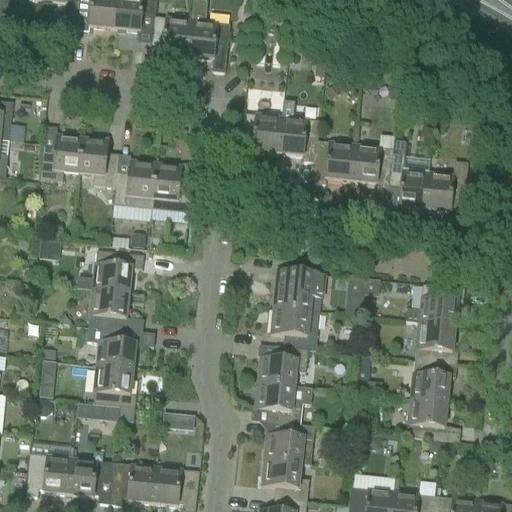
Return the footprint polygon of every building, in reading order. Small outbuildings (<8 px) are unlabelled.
[(40,0),(1,0),(1,8),(2,8),(0,28),(13,29),(15,3),(40,6),(40,0)] [(40,0),(40,6),(65,9),(64,15),(77,16),(78,16),(79,0),(40,0)] [(116,0),(79,0),(78,17),(77,16),(75,36),(88,37),(89,31),(113,34),(116,0)] [(154,21),(156,2),(135,0),(116,0),(113,34),(138,36),(137,42),(150,44),(151,44),(153,21),(154,21)] [(187,61),(193,3),(190,25),(154,21),(153,21),(151,44),(150,44),(148,67),(161,69),(162,59),(187,61)] [(224,78),(225,71),(229,30),(203,28),(206,4),(193,3),(187,61),(212,64),(210,76),(224,78)] [(315,70),(315,74),(320,78),(324,79),(326,67),(316,66),(315,70)] [(328,92),(325,95),(330,102),(339,97),(336,93),(334,89),(328,92)] [(387,98),(387,100),(397,101),(398,99),(398,92),(388,91),(387,98)] [(0,145),(8,146),(10,131),(12,107),(0,106),(0,145)] [(277,158),(280,123),(242,119),(238,160),(251,162),(252,156),(277,158)] [(425,122),(424,132),(432,133),(433,122),(425,122)] [(318,147),(320,127),(280,123),(277,158),(301,161),(301,167),(313,168),(314,168),(317,147),(318,147)] [(438,125),(432,132),(440,138),(446,131),(438,125)] [(78,179),(81,143),(56,140),(54,153),(42,152),(39,185),(61,187),(62,177),(78,179)] [(117,178),(119,160),(106,158),(107,145),(81,143),(78,179),(92,180),(91,190),(114,193),(115,193),(116,178),(117,178)] [(393,160),(394,146),(393,146),(392,155),(354,151),(350,186),(375,189),(374,199),(386,200),(387,200),(392,159),(393,160)] [(405,161),(406,148),(394,146),(393,160),(392,159),(387,200),(386,200),(385,216),(398,217),(399,211),(424,214),(428,177),(404,175),(405,161)] [(354,151),(318,147),(317,147),(314,168),(313,168),(311,188),(325,189),(325,184),(350,186),(354,151)] [(151,214),(155,169),(129,166),(128,179),(117,178),(116,178),(115,193),(114,193),(113,211),(151,214)] [(461,228),(467,167),(454,166),(453,180),(428,177),(424,214),(449,216),(448,226),(461,228)] [(189,218),(192,185),(180,184),(181,171),(155,169),(151,214),(189,218)] [(131,239),(130,251),(144,252),(145,240),(131,239)] [(50,265),(52,247),(39,246),(37,264),(50,265)] [(141,275),(143,261),(96,256),(95,269),(92,268),(91,283),(77,282),(76,293),(90,294),(128,298),(130,273),(141,275)] [(277,275),(273,313),(319,318),(320,303),(323,280),(277,275)] [(346,303),(345,321),(359,322),(361,304),(362,300),(363,284),(348,283),(347,299),(346,303)] [(406,314),(405,327),(416,328),(454,332),(456,307),(462,308),(464,294),(459,294),(457,294),(422,290),(421,302),(419,302),(417,315),(406,314)] [(154,339),(142,337),(143,325),(125,323),(128,298),(90,294),(87,322),(89,322),(88,332),(154,339)] [(361,304),(359,322),(371,323),(373,305),(361,304)] [(315,355),(319,318),(273,313),(270,339),(283,340),(282,352),(315,355)] [(455,370),(457,357),(451,357),(454,332),(416,328),(413,355),(415,356),(414,366),(455,370)] [(152,352),(154,339),(88,332),(86,347),(97,348),(94,371),(132,375),(134,350),(152,352)] [(315,355),(282,352),(274,351),(273,363),(260,362),(257,388),(294,392),(295,377),(304,378),(307,356),(315,357),(315,355)] [(454,383),(455,370),(414,366),(413,377),(411,377),(408,403),(446,407),(448,383),(454,383)] [(132,375),(94,371),(92,398),(93,398),(92,409),(114,412),(119,413),(134,414),(135,400),(129,400),(132,375)] [(311,394),(294,392),(257,388),(254,414),(267,415),(266,428),(281,429),(299,431),(301,410),(310,410),(311,394)] [(39,389),(38,402),(51,404),(53,391),(39,389)] [(408,403),(405,431),(407,431),(406,442),(428,444),(448,446),(458,447),(459,434),(449,433),(443,432),(446,407),(408,403)] [(34,409),(34,416),(38,421),(45,422),(50,417),(51,411),(46,405),(40,405),(34,409)] [(85,418),(86,410),(78,409),(77,417),(85,418)] [(132,426),(134,414),(119,413),(118,425),(132,426)] [(162,418),(161,433),(175,434),(176,419),(162,418)] [(361,437),(362,430),(349,428),(348,435),(361,437)] [(299,431),(281,429),(280,441),(267,439),(264,465),(300,469),(310,470),(314,432),(299,431)] [(359,437),(357,452),(379,454),(381,439),(359,437)] [(429,445),(428,452),(432,456),(438,456),(439,446),(429,445)] [(441,447),(440,456),(449,456),(450,448),(441,447)] [(28,461),(26,481),(24,501),(37,503),(38,497),(67,500),(71,463),(45,460),(29,458),(28,461)] [(109,510),(113,468),(98,467),(98,465),(71,463),(67,500),(97,503),(96,509),(109,510)] [(306,508),(308,486),(298,485),(300,469),(264,465),(261,491),(274,492),(273,504),(306,508)] [(130,470),(113,468),(109,510),(122,511),(122,505),(152,508),(156,471),(130,469),(130,470)] [(194,511),(198,477),(182,476),(182,474),(156,471),(152,508),(181,511),(194,511)] [(390,511),(392,496),(394,483),(351,479),(349,494),(347,511),(390,511)] [(392,496),(390,511),(433,511),(434,502),(419,500),(419,499),(392,496)] [(434,502),(433,511),(475,511),(477,505),(451,502),(450,504),(434,502)]
